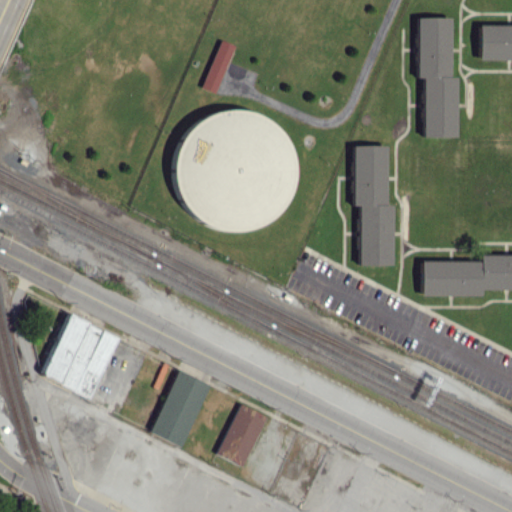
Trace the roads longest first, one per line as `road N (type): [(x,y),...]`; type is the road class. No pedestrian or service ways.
road 1 (tertiary): [(0,248),(511,510)]
road 2 (residential): [(31,264),(16,316),(74,505)]
road 3 (residential): [(511,380),(294,269)]
